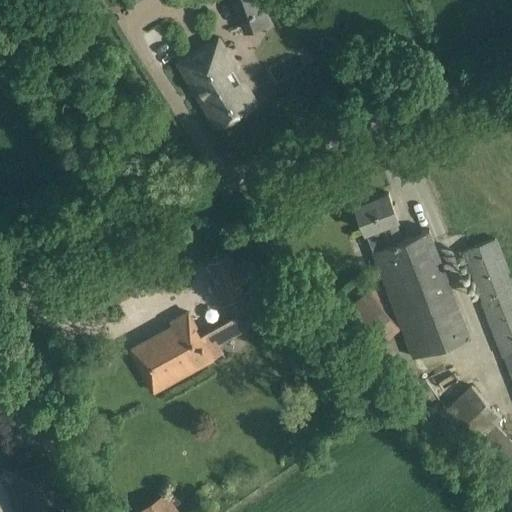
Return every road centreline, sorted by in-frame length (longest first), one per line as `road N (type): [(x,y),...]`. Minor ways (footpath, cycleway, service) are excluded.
road 1 (unclassified): [(0,266),(123,225),(511,65)]
road 2 (track): [(227,180),(108,0)]
